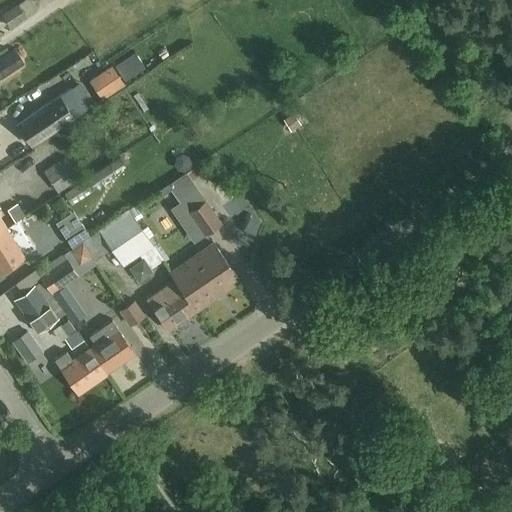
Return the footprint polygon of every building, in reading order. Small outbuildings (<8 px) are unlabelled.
[(28,0),(24,0),(1,15),(10,28),(36,11),(28,0)] [(72,44),(113,34),(107,11),(98,14),(94,1),(63,9),(72,44)] [(25,63),(15,49),(0,58),(0,77),(1,79),(25,63)] [(124,57),(135,74),(144,67),(133,51),(124,57)] [(89,80),(101,98),(124,84),(112,65),(89,80)] [(72,87),(16,124),(30,146),(86,109),(72,87)] [(186,156),(181,154),(175,157),(173,162),(176,168),(182,170),(187,167),(189,161),(186,156)] [(44,170),(58,192),(79,179),(66,157),(44,170)] [(126,163),(122,157),(64,194),(70,202),(116,172),(115,171),(126,163)] [(193,167),(185,172),(190,179),(198,174),(193,167)] [(205,235),(222,222),(198,190),(182,202),(189,212),(179,220),(188,232),(197,225),(205,235)] [(15,222),(25,216),(18,204),(8,210),(15,222)] [(84,242),(83,242),(93,257),(94,258),(112,247),(123,265),(140,254),(149,269),(162,261),(129,209),(100,228),(101,229),(83,241),(84,242)] [(57,219),(72,245),(87,237),(73,211),(57,219)] [(25,216),(15,222),(23,235),(33,229),(25,216)] [(2,231),(0,232),(0,271),(1,273),(24,258),(22,256),(27,253),(22,243),(16,246),(5,229),(2,231)] [(93,257),(83,242),(70,250),(79,265),(93,257)] [(171,273),(174,278),(196,309),(225,290),(222,285),(236,276),(214,243),(171,273)] [(63,252),(37,269),(51,290),(77,273),(63,252)] [(151,273),(149,270),(141,259),(127,269),(137,283),(151,273)] [(196,309),(174,278),(146,298),(167,329),(175,324),(177,327),(181,328),(188,323),(188,320),(186,316),(196,309)] [(13,299),(38,333),(65,313),(40,279),(13,299)] [(81,306),(65,284),(52,293),(68,315),(81,306)] [(145,315),(134,300),(118,311),(129,326),(145,315)] [(97,345),(90,350),(105,373),(135,352),(119,330),(113,320),(90,335),(97,345)] [(76,330),(64,338),(70,348),(83,340),(76,330)] [(22,356),(38,345),(28,331),(12,342),(22,356)] [(105,373),(90,350),(74,361),(67,351),(55,360),(62,370),(61,370),(77,392),(105,373)] [(173,369),(150,389),(158,398),(181,378),(173,369)] [(74,439),(61,443),(64,455),(78,451),(74,439)]
